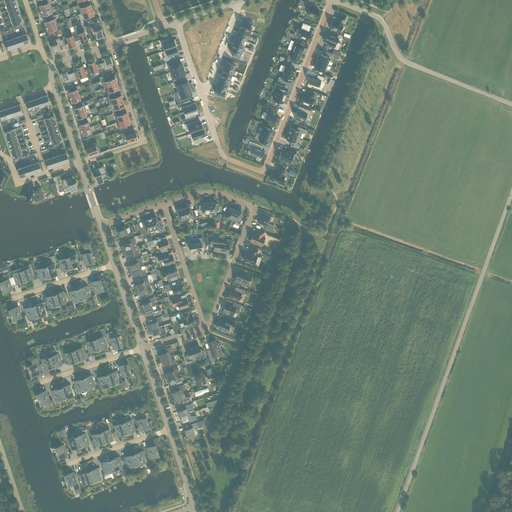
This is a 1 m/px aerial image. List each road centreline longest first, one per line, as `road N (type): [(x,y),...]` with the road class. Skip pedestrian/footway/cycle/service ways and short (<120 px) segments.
road 1 (track): [(190,495),(205,484),(300,240),(325,235),(336,204),(326,176),(385,27)]
road 2 (unclassified): [(397,511),(504,212)]
road 3 (residential): [(200,89),(221,153),(262,170),(331,0)]
road 4 (residential): [(112,44),(144,141),(79,163)]
road 5 (residential): [(162,204),(204,192),(250,204),(233,262)]
